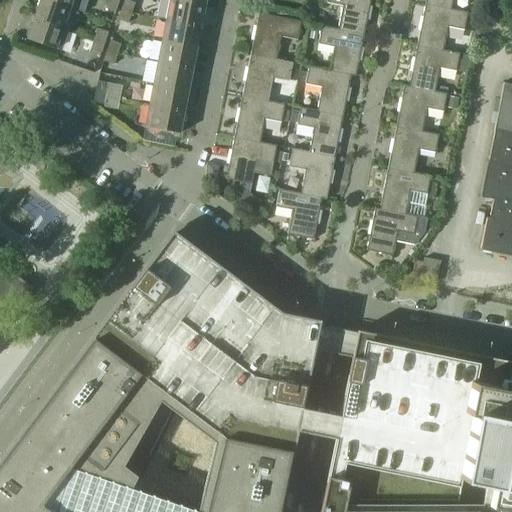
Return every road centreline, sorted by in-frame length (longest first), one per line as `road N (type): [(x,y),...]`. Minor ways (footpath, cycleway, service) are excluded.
road 1 (residential): [(333,302),(300,293),(18,86)]
road 2 (residential): [(333,302),(511,338)]
road 3 (unknown): [(0,356),(56,274),(0,218)]
